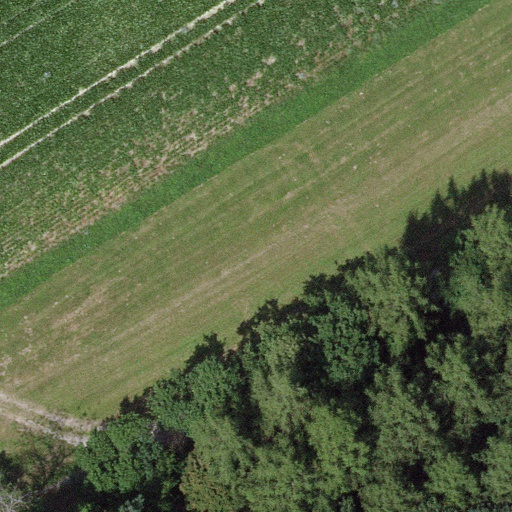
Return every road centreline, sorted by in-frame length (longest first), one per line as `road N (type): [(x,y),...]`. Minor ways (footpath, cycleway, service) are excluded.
road 1 (track): [(511,212),(176,443),(33,511)]
road 2 (track): [(176,443),(94,442),(0,407)]
